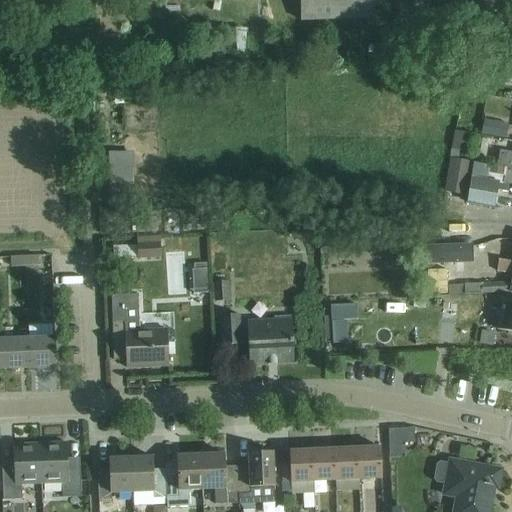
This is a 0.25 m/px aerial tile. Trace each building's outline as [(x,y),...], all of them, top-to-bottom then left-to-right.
[(300,0),(302,21),(376,18),(375,0),(300,0)] [(400,1),(401,17),(421,17),(421,1),(400,1)] [(236,60),(236,49),(222,50),(222,61),(236,60)] [(511,68),(491,68),(491,82),(511,82),(511,68)] [(481,135),(507,139),(509,124),(483,120),(481,135)] [(455,131),(452,149),(464,151),(467,133),(455,131)] [(498,168),(511,170),(511,151),(501,149),(500,159),(498,168)] [(126,150),(100,150),(101,189),(127,188),(126,150)] [(471,163),(451,160),(445,192),(465,195),(471,163)] [(511,170),(498,168),(474,164),(468,202),(495,207),(497,191),(506,193),(509,179),(511,179),(511,170)] [(161,239),(138,240),(139,261),(161,260),(161,239)] [(24,257),(11,258),(12,268),(25,267),(24,257)] [(28,257),(24,257),(25,267),(29,267),(39,267),(38,257),(28,257)] [(511,273),(511,261),(499,259),(497,271),(511,273)] [(194,271),(193,271),(194,295),(207,294),(206,264),(194,265),(194,271)] [(421,267),(422,291),(438,291),(437,266),(421,267)] [(229,300),(228,282),(215,282),(216,300),(229,300)] [(511,282),(464,285),(448,286),(448,296),(464,295),(465,295),(465,294),(511,292),(511,293),(511,282)] [(138,295),(111,296),(112,322),(114,361),(126,360),(127,368),(169,367),(167,330),(140,331),(139,321),(138,295)] [(511,301),(502,300),(500,313),(497,330),(504,331),(511,332),(511,301)] [(356,305),(330,306),(331,321),(332,321),(333,344),(346,343),(346,320),(357,320),(356,305)] [(239,315),(221,316),(222,346),(241,345),(241,343),(248,343),(249,364),(268,363),(268,365),(277,364),(277,362),(294,361),(293,346),(295,346),(295,336),(292,337),(292,321),(247,324),(247,325),(240,325),(239,315)] [(482,331),(480,343),(492,345),(494,333),(482,331)] [(28,339),(29,370),(56,368),(55,338),(28,339)] [(29,370),(28,339),(1,340),(3,371),(29,370)] [(407,431),(390,431),(390,443),(407,442),(407,431)] [(67,443),(40,444),(42,484),(62,483),(62,498),(81,497),(80,465),(68,465),(67,443)] [(42,484),(40,444),(13,446),(14,468),(2,468),(2,478),(3,489),(3,493),(3,500),(22,500),(21,485),(42,484)] [(380,447),(357,449),(358,480),(382,479),(380,447)] [(335,449),(313,451),(314,482),(336,481),(335,449)] [(357,449),(335,449),(336,481),(358,480),(357,449)] [(314,482),(313,451),(289,452),(291,483),(314,482)] [(249,466),(238,466),(240,505),(275,504),(273,452),(249,453),(249,466)] [(225,455),(201,456),(203,491),(216,490),(217,506),(240,505),(238,466),(226,467),(225,455)] [(203,491),(201,456),(178,457),(178,469),(166,469),(167,505),(167,508),(190,507),(189,491),(203,491)] [(167,505),(166,469),(153,470),(153,457),(131,458),(133,493),(134,504),(154,503),(154,506),(153,506),(153,511),(164,511),(165,505),(167,505)] [(133,493),(131,458),(109,459),(110,472),(99,472),(100,501),(112,500),(111,494),(133,493)] [(498,488),(501,470),(450,461),(450,462),(441,461),(437,463),(435,477),(437,480),(446,482),(444,495),(457,497),(454,511),(489,511),(494,487),(498,488)]
